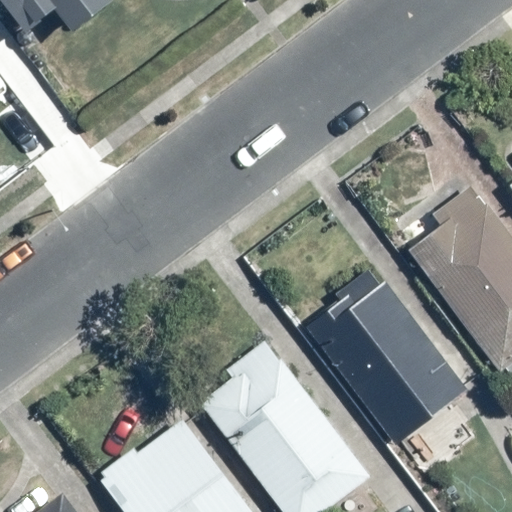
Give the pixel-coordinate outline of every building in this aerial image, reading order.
[(0,0),(0,20),(11,35),(39,14),(56,38),(105,1),(104,0),(0,0)] [(397,237),(497,371),(503,366),(511,377),(511,242),(467,183),(397,237)] [(465,388),(366,262),(335,286),(347,303),(308,334),(393,443),(465,388)] [(261,340),(221,371),(228,380),(196,405),(279,511),(318,511),(366,476),(261,340)] [(134,454),(130,448),(92,477),(118,511),(246,511),(178,421),(134,454)] [(435,511),(402,472),(380,491),(396,511),(435,511)] [(71,511),(58,495),(36,511),(71,511)]
